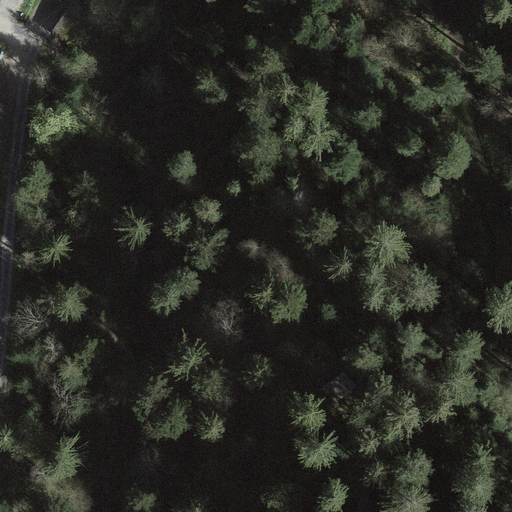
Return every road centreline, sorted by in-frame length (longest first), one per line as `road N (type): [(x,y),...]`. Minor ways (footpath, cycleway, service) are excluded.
road 1 (track): [(466,96),(436,120),(328,82),(280,81),(191,134),(140,205)]
road 2 (track): [(0,338),(35,40)]
road 3 (track): [(511,254),(476,168),(448,22),(433,0)]
